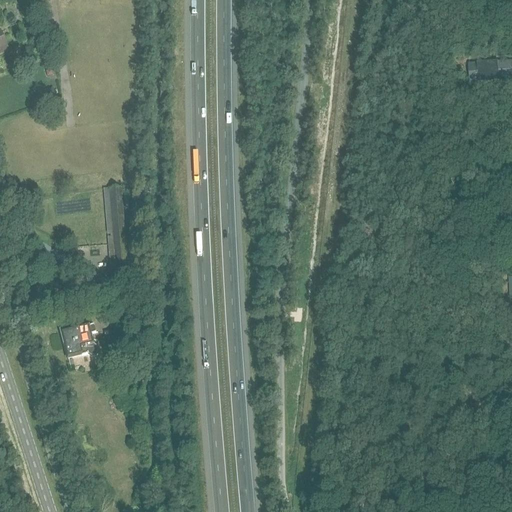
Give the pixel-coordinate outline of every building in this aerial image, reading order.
[(0,55),(8,52),(1,34),(0,34),(0,55)] [(467,64),(467,85),(474,84),(474,82),(494,81),(495,83),(511,81),(511,61),(494,62),(494,61),(473,62),(473,64),(467,64)] [(109,190),(117,280),(128,279),(120,189),(109,190)] [(50,291),(61,300),(66,294),(54,285),(50,291)] [(94,326),(75,331),(68,332),(68,328),(61,330),(60,331),(59,332),(59,333),(60,334),(61,335),(62,335),(65,348),(65,349),(64,349),(64,350),(64,351),(64,352),(65,352),(66,352),(71,370),(69,359),(81,356),(82,357),(88,355),(92,357),(96,356),(98,353),(96,347),(93,345),(92,345),(91,341),(90,342),(88,336),(96,334),(94,326)]
